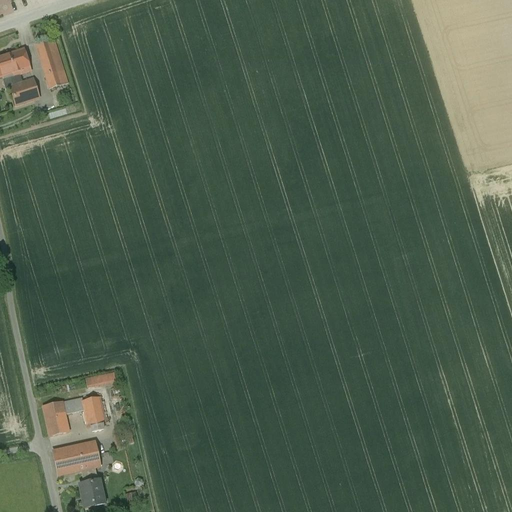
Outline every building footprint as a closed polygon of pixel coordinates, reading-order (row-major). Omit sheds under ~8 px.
[(61,81),(48,43),(36,47),(49,85),(61,81)] [(23,51),(0,58),(0,79),(13,75),(14,79),(16,78),(18,84),(28,81),(26,75),(30,73),(23,51)] [(28,81),(18,84),(16,78),(14,79),(11,79),(14,87),(11,88),(16,105),(38,98),(33,82),(28,83),(28,81)] [(117,369),(89,374),(91,383),(119,378),(117,369)] [(99,399),(82,403),(84,412),(88,430),(90,429),(91,434),(103,432),(102,427),(105,426),(99,399)] [(82,401),(63,406),(65,416),(84,412),(82,403),(82,401)] [(62,404),(43,408),(49,438),(69,434),(65,416),(63,406),(62,404)] [(94,446),(76,450),(75,449),(53,453),(58,477),(80,472),(80,471),(94,468),(99,467),(94,446)] [(94,468),(80,471),(80,472),(83,485),(77,486),(83,509),(104,505),(99,482),(97,482),(94,468)] [(139,493),(128,493),(129,503),(140,502),(139,493)]
